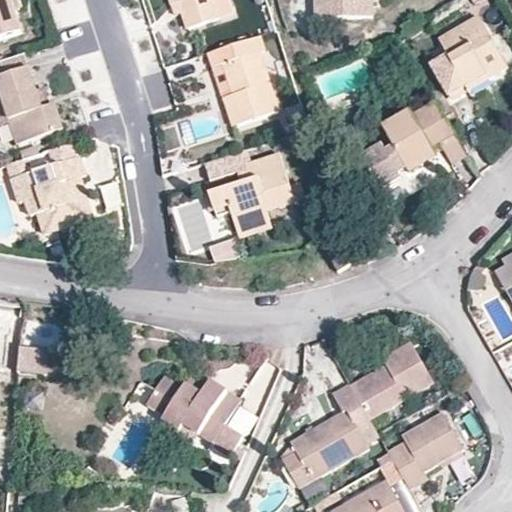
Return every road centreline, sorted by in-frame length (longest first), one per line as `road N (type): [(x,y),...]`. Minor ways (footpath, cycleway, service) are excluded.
road 1 (residential): [(155,303),(139,121),(97,0)]
road 2 (residential): [(155,303),(232,317),(312,312),(429,274)]
road 3 (residential): [(429,274),(511,425)]
road 4 (residential): [(0,277),(155,303)]
